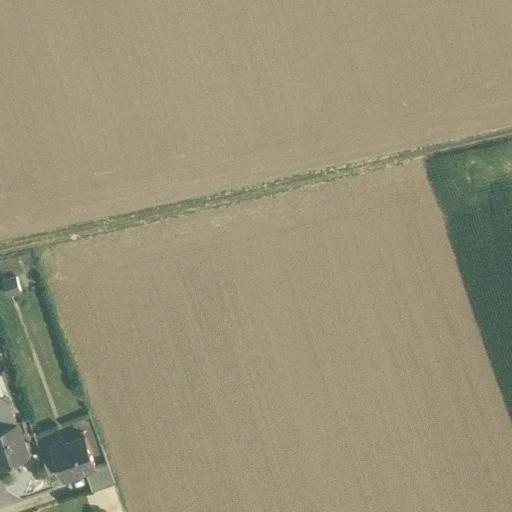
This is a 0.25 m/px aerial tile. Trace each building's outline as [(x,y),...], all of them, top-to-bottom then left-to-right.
[(8,293),(23,290),(20,274),(5,277),(8,293)] [(8,398),(0,401),(0,427),(17,422),(8,398)] [(0,427),(0,465),(29,456),(17,422),(0,427)] [(87,436),(53,448),(64,479),(88,470),(98,467),(87,436)] [(98,467),(88,470),(95,488),(114,481),(108,463),(98,467)]
